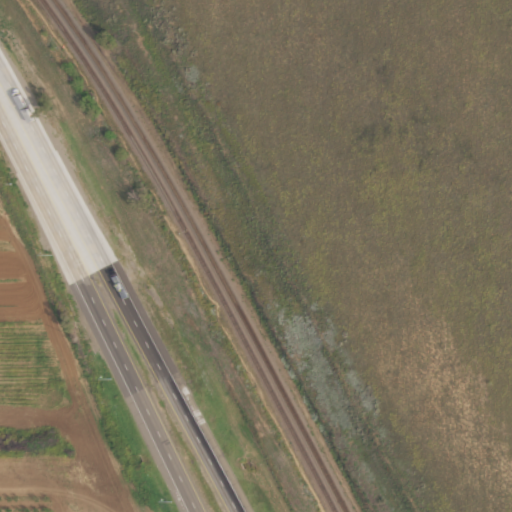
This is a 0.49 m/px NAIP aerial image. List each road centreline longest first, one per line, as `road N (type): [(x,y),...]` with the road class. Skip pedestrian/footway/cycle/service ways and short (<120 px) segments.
road 1 (trunk): [(244,511),(100,245),(17,120)]
road 2 (trunk): [(17,120),(200,511)]
